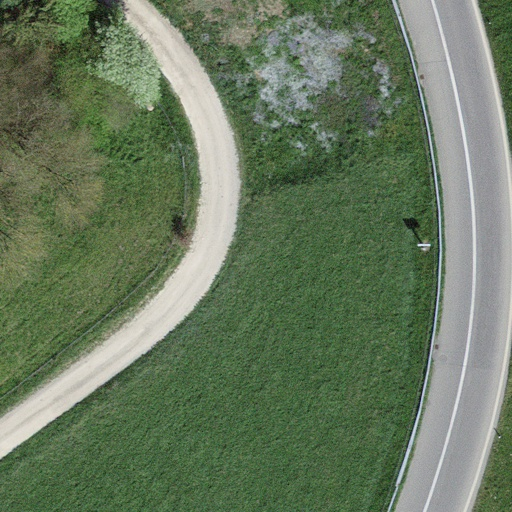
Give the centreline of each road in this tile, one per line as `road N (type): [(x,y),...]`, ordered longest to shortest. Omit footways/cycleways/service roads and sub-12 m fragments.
road 1 (track): [(0,440),(166,313),(203,263),(219,216),(221,170),(209,119),(159,37),(119,0)]
road 2 (motorway): [(453,0),(491,175),(495,268),(487,354),(446,511)]
